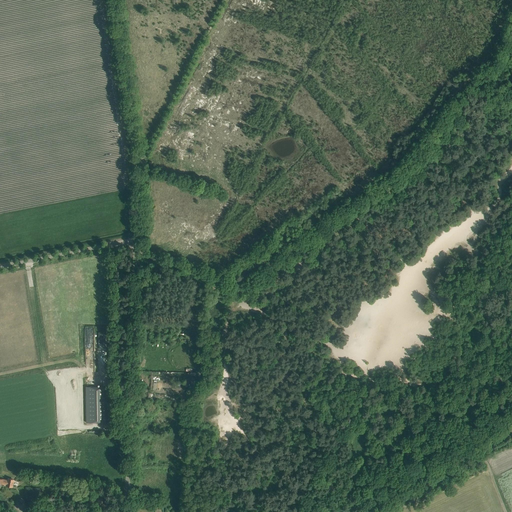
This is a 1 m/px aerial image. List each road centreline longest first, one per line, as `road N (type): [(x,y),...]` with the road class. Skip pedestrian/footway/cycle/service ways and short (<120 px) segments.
road 1 (unclassified): [(127,511),(135,241)]
road 2 (unclassified): [(135,241),(137,158),(114,0)]
road 3 (track): [(224,0),(137,163)]
road 4 (unclassified): [(0,267),(135,241)]
